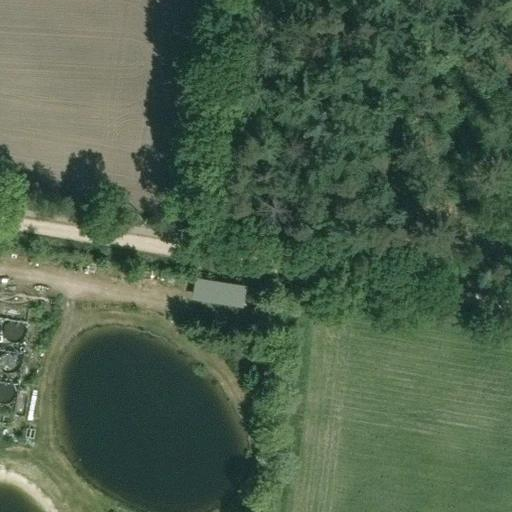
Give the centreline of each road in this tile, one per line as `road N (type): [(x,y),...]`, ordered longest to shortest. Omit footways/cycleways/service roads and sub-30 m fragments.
road 1 (track): [(0,224),(511,308)]
road 2 (track): [(0,272),(265,320)]
road 3 (track): [(69,283),(71,314),(49,370),(41,448),(9,455)]
